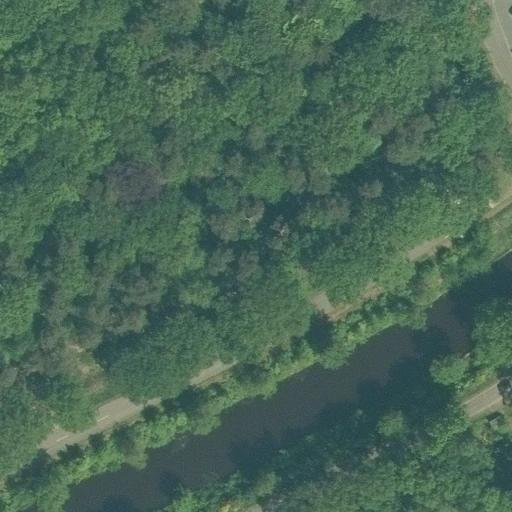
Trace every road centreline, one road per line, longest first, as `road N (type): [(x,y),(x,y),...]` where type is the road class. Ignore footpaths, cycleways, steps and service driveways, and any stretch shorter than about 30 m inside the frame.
road 1 (tertiary): [(0,468),(294,320),(511,182)]
road 2 (unclassified): [(262,511),(511,381)]
road 3 (track): [(511,183),(472,135),(445,53)]
road 4 (track): [(53,442),(0,326)]
